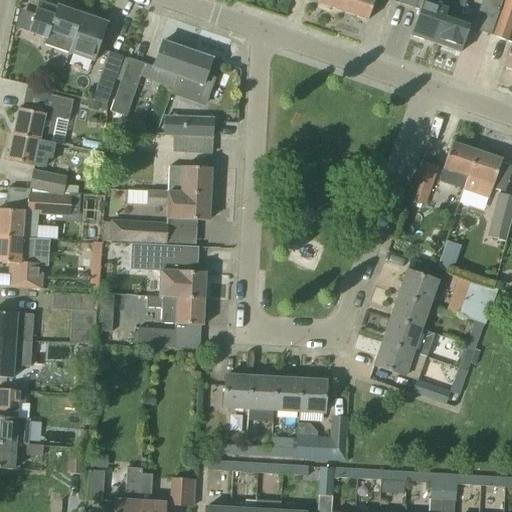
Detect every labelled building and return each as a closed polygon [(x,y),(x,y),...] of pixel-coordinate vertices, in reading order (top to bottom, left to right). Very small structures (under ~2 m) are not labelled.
[(341,13),(345,0),(317,0),(316,4),(341,13)] [(345,0),(341,13),(366,21),(373,0),(345,0)] [(397,0),(396,4),(414,10),(416,0),(397,0)] [(416,17),(409,36),(434,45),(443,19),(439,18),(445,0),(432,0),(431,5),(421,2),(418,10),(416,17)] [(443,19),(434,45),(459,53),(466,34),(468,27),(470,21),(459,17),(464,0),(445,0),(439,18),(443,19)] [(507,41),(511,24),(511,0),(504,0),(492,36),(507,41)] [(68,53),(82,15),(57,6),(56,8),(38,2),(27,33),(45,39),(43,45),(68,53)] [(498,10),(480,4),(472,29),(489,35),(498,10)] [(68,53),(93,62),(97,50),(106,23),(82,15),(68,53)] [(511,71),(511,38),(511,42),(509,49),(502,68),(511,71)] [(172,90),(186,51),(161,42),(155,61),(152,67),(127,59),(110,112),(125,118),(139,78),(172,90)] [(172,90),(171,94),(203,105),(212,80),(205,77),(205,76),(211,60),(186,51),(172,90)] [(91,101),(106,104),(121,57),(107,52),(91,101)] [(72,100),(24,90),(20,110),(17,110),(11,135),(39,141),(51,144),(51,142),(56,119),(67,121),(72,100)] [(185,118),(184,137),(212,138),(212,119),(185,118)] [(9,148),(6,161),(16,163),(25,165),(28,166),(29,166),(33,167),(42,169),(44,158),(49,159),(52,144),(39,142),(39,141),(11,135),(9,148)] [(211,140),(176,137),(174,137),(173,153),(210,154),(211,140)] [(462,190),(476,152),(451,143),(442,170),(438,182),(462,190)] [(462,190),(461,191),(487,200),(490,190),(503,193),(511,167),(500,163),(501,160),(476,152),(462,190)] [(408,200),(424,205),(436,167),(421,162),(408,200)] [(146,192),(208,195),(210,169),(182,168),(168,167),(167,191),(146,191),(146,192)] [(66,179),(32,171),(28,189),(62,196),(66,179)] [(146,192),(146,207),(166,207),(165,220),(179,220),(207,222),(208,195),(146,192)] [(0,236),(33,239),(35,240),(37,215),(68,217),(68,215),(78,216),(79,198),(70,198),(70,197),(28,194),(27,212),(0,210),(0,236)] [(487,238),(503,242),(511,207),(511,198),(498,195),(487,238)] [(100,242),(118,242),(118,241),(165,243),(166,223),(110,221),(110,222),(101,222),(100,242)] [(27,289),(41,290),(43,265),(32,264),(33,239),(0,236),(0,263),(9,264),(7,287),(27,289)] [(89,291),(98,292),(99,278),(100,249),(100,243),(92,243),(89,291)] [(451,267),(454,246),(442,244),(438,265),(451,267)] [(151,245),(150,271),(163,272),(196,274),(197,247),(164,246),(151,245)] [(397,296),(428,306),(436,282),(424,278),(406,271),(397,296)] [(163,272),(161,297),(203,300),(203,299),(206,298),(206,289),(204,287),(204,274),(196,274),(163,272)] [(470,281),(458,316),(473,321),(473,322),(483,325),(495,289),(470,281)] [(111,332),(113,294),(100,293),(98,332),(111,332)] [(91,312),(91,296),(52,294),(51,309),(71,310),(69,342),(93,343),(95,312),(91,312)] [(428,306),(397,296),(389,319),(420,330),(428,306)] [(161,297),(146,297),(146,308),(161,309),(160,323),(174,324),(174,325),(202,327),(203,300),(161,297)] [(0,339),(30,342),(32,316),(8,314),(0,313),(0,339)] [(420,330),(389,319),(381,342),(412,353),(420,330)] [(483,325),(473,322),(465,345),(475,349),(483,325)] [(174,331),(137,329),(136,346),(173,348),(174,331)] [(0,339),(0,378),(12,379),(13,367),(28,368),(30,342),(0,339)] [(381,342),(373,366),(403,377),(412,353),(381,342)] [(475,349),(465,345),(457,369),(466,372),(469,363),(475,349)] [(475,349),(469,363),(474,365),(479,350),(475,349)] [(466,372),(457,369),(449,392),(450,392),(449,393),(458,396),(466,372)] [(250,378),(225,376),(223,396),(222,409),(248,410),(250,378)] [(248,410),(273,412),(275,379),(250,378),(248,410)] [(298,413),(299,380),(275,379),(273,412),(298,413)] [(298,413),(323,414),(324,402),(325,382),(299,380),(298,413)] [(450,392),(449,392),(415,381),(411,393),(445,405),(449,393),(450,392)] [(0,443),(14,445),(26,446),(27,435),(28,420),(23,420),(24,404),(25,391),(13,391),(0,389),(0,443)] [(294,449),(296,449),(295,459),(343,462),(345,418),(330,417),(329,438),(295,436),(294,449)] [(0,443),(0,469),(12,470),(14,445),(0,443)] [(246,446),(220,445),(220,455),(246,457),(246,446)] [(26,446),(25,456),(50,457),(50,447),(48,447),(26,446)] [(270,458),(271,448),(246,446),(246,457),(270,458)] [(270,458),(295,459),(296,449),(294,449),(271,448),(270,458)] [(81,453),(68,453),(67,474),(80,475),(81,453)] [(232,472),(232,463),(207,461),(207,471),(232,472)] [(256,473),(257,464),(232,463),(232,472),(256,473)] [(257,464),(256,473),(281,475),(282,465),(257,464)] [(282,465),(281,475),(306,476),(307,467),(282,465)] [(138,511),(140,491),(141,475),(141,469),(125,468),(124,495),(128,496),(127,502),(113,501),(112,511),(138,511)] [(331,496),(332,478),(332,469),(319,468),(317,495),(331,496)] [(332,468),(332,469),(332,478),(356,479),(356,469),(332,468)] [(380,481),(381,471),(356,469),(356,479),(380,481)] [(101,502),(103,472),(87,471),(85,501),(101,502)] [(380,481),(381,481),(380,489),(390,489),(403,490),(404,482),(405,482),(406,472),(381,471),(380,481)] [(430,483),(430,474),(406,472),(405,482),(430,483)] [(430,474),(430,483),(428,511),(440,511),(441,501),(443,474),(430,474)] [(138,511),(164,511),(165,504),(149,503),(151,475),(141,475),(140,491),(138,511)] [(455,485),(480,486),(480,476),(456,475),(455,485)] [(504,488),(505,478),(480,476),(480,486),(504,488)] [(192,508),(193,480),(171,479),(169,507),(192,508)] [(452,511),(453,501),(441,501),(440,511),(452,511)]
